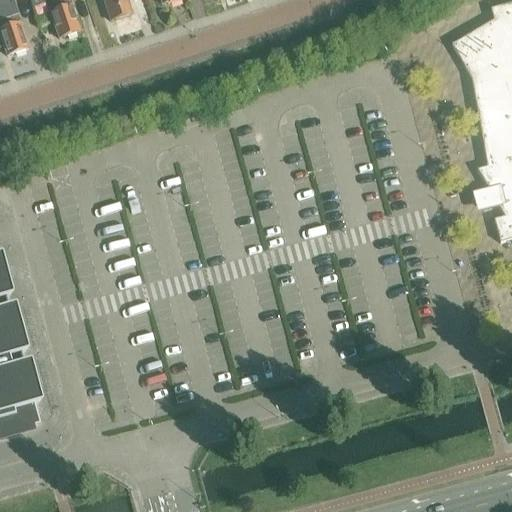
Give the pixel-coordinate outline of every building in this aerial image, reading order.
[(59,0),(49,0),(53,10),(49,12),(59,42),(80,35),(69,0),(61,3),(59,0)] [(125,0),(102,0),(111,25),(132,18),(125,0)] [(3,31),(0,32),(0,37),(7,59),(28,52),(17,18),(17,17),(12,2),(0,5),(0,23),(3,31)] [(494,24),(451,49),(471,83),(487,170),(477,173),(488,193),(488,194),(487,194),(478,197),(483,214),(496,210),(496,211),(498,210),(498,211),(504,221),(494,224),(500,247),(511,243),(511,6),(490,13),(494,24)] [(0,440),(40,430),(35,410),(38,409),(27,367),(23,368),(21,359),(24,358),(11,311),(8,312),(6,303),(9,302),(0,268),(0,440)]
